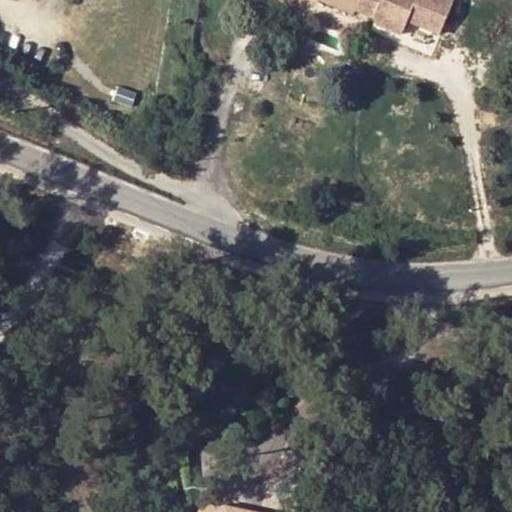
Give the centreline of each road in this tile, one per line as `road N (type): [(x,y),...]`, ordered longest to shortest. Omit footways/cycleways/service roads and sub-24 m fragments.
road 1 (unknown): [(493,275),(413,356),(235,417),(212,455)]
road 2 (tertiary): [(202,227),(378,278),(511,272)]
road 3 (residential): [(202,227),(207,207),(197,194),(110,154),(0,77)]
road 4 (tertiary): [(0,144),(202,227)]
road 5 (unknown): [(83,178),(0,326)]
